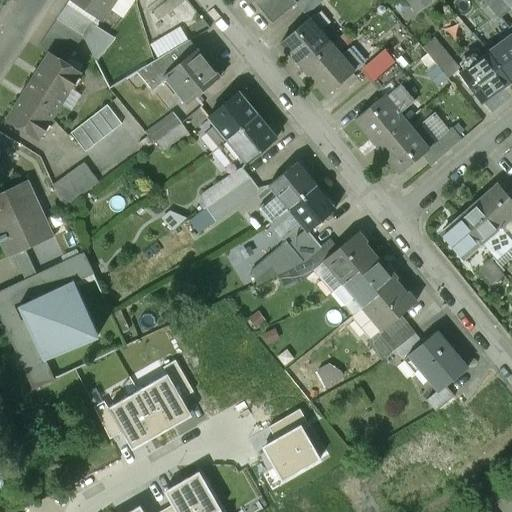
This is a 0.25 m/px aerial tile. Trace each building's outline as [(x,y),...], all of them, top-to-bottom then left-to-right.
[(69,0),(56,19),(75,30),(82,34),(109,88),(138,71),(143,68),(137,56),(122,64),(116,54),(110,38),(111,37),(95,27),(99,20),(69,0)] [(69,0),(99,20),(113,0),(69,0)] [(297,4),(293,0),(252,0),(272,25),(297,4)] [(324,0),(301,0),(297,4),(306,15),(324,0)] [(404,0),(417,14),(434,0),(404,0)] [(483,0),(499,19),(511,9),(502,0),(483,0)] [(511,0),(502,0),(511,9),(511,8),(511,0)] [(49,54),(56,59),(75,30),(56,19),(37,49),(48,56),(49,54)] [(281,43),(303,69),(331,45),(309,19),(281,43)] [(511,35),(488,53),(509,82),(511,80),(511,35)] [(153,90),(166,79),(163,76),(197,49),(190,40),(143,68),(138,71),(153,90)] [(340,56),(331,45),(303,69),(326,96),(366,62),(352,46),(340,56)] [(439,45),(428,54),(448,78),(458,69),(439,45)] [(203,57),(197,49),(163,76),(166,79),(186,104),(224,75),(207,53),(203,57)] [(509,82),(488,53),(461,73),(481,102),(509,82)] [(48,56),(9,120),(37,138),(78,73),(56,59),(49,54),(48,56)] [(362,72),(371,82),(388,68),(379,57),(362,72)] [(383,97),(407,78),(394,63),(388,68),(371,82),(383,97)] [(356,120),(378,146),(405,123),(398,115),(415,102),(403,87),(410,81),(407,78),(383,97),(356,120)] [(208,133),(219,147),(257,115),(238,93),(208,118),(215,127),(208,133)] [(85,152),(121,124),(107,106),(71,134),(85,152)] [(173,112),(145,132),(154,143),(156,141),(182,124),(173,112)] [(276,139),(257,115),(219,147),(236,167),(243,161),(246,164),(276,139)] [(414,134),(405,123),(378,146),(400,173),(421,156),(436,142),(424,126),(414,134)] [(190,136),(182,124),(156,141),(165,154),(190,136)] [(451,129),(436,142),(421,156),(430,168),(461,140),(451,129)] [(0,132),(0,159),(3,161),(15,142),(0,132)] [(260,209),(272,223),(316,185),(297,163),(270,185),(277,195),(260,209)] [(84,164),(53,186),(63,208),(97,183),(84,164)] [(242,168),(202,194),(198,201),(204,210),(189,221),(199,234),(260,191),(242,168)] [(28,181),(0,193),(0,239),(45,219),(28,181)] [(336,209),(316,185),(272,223),(270,224),(284,240),(300,227),(308,232),(336,209)] [(498,185),(479,202),(500,226),(511,215),(511,200),(505,193),(498,185)] [(511,241),(511,240),(500,226),(479,202),(460,218),(481,243),(494,257),(511,241)] [(173,232),(186,219),(170,212),(161,219),(173,232)] [(462,259),(481,243),(460,218),(440,235),(462,259)] [(45,219),(0,239),(0,240),(8,258),(13,255),(24,280),(0,291),(0,317),(33,389),(54,379),(45,361),(98,336),(74,283),(94,274),(84,253),(37,274),(26,249),(54,236),(45,219)] [(258,285),(293,267),(300,264),(321,247),(308,232),(289,245),(286,242),(251,272),(258,285)] [(323,262),(341,284),(374,257),(363,244),(365,242),(356,233),(336,250),(322,261),(323,262)] [(322,261),(336,250),(328,240),(321,247),(300,264),(293,267),(302,280),(323,262),(322,261)] [(352,315),(361,307),(394,281),(396,279),(388,269),(386,271),(374,257),(341,284),(332,292),(352,315)] [(405,294),(394,281),(361,307),(380,331),(399,315),(415,302),(407,293),(405,294)] [(399,315),(380,331),(366,342),(382,360),(395,349),(415,333),(399,315)] [(468,367),(437,330),(422,342),(406,355),(407,357),(419,371),(424,367),(431,375),(426,379),(436,392),(437,393),(445,386),(468,367)] [(422,342),(415,333),(395,349),(403,360),(407,357),(406,355),(422,342)] [(167,375),(181,399),(193,392),(175,361),(163,368),(167,375)] [(167,375),(137,391),(161,433),(191,416),(181,399),(167,375)] [(435,410),(453,395),(445,386),(437,393),(436,392),(426,400),(435,410)] [(161,433),(137,391),(108,408),(122,433),(132,450),(161,433)] [(109,440),(122,433),(108,408),(104,402),(93,407),(109,440)] [(299,409),(268,427),(275,439),(300,425),(303,430),(309,426),(299,409)] [(282,481),(320,459),(303,430),(300,425),(275,439),(262,447),(282,481)] [(198,472),(164,492),(172,505),(175,511),(217,511),(220,511),(198,472)]
